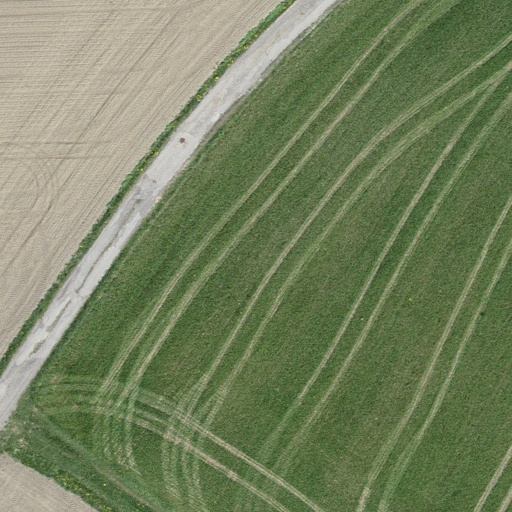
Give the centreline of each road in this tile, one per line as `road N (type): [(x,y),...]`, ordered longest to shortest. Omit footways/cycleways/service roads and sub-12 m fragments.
road 1 (track): [(318,0),(186,140),(0,407)]
road 2 (track): [(0,407),(127,511)]
